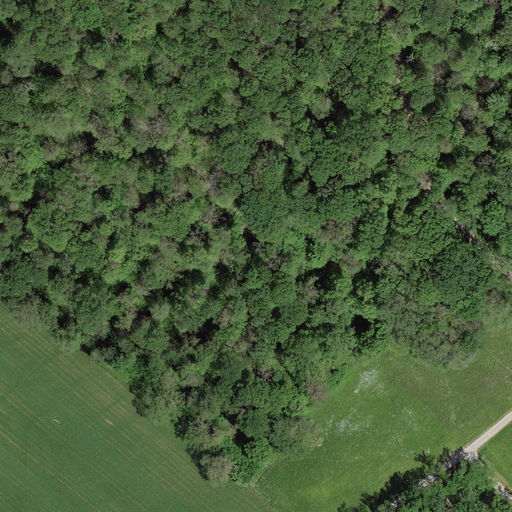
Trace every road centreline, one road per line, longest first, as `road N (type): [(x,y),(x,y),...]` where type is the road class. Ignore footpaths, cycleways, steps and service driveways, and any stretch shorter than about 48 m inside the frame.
road 1 (track): [(383,0),(424,185),(511,276)]
road 2 (unclassified): [(390,511),(511,415)]
